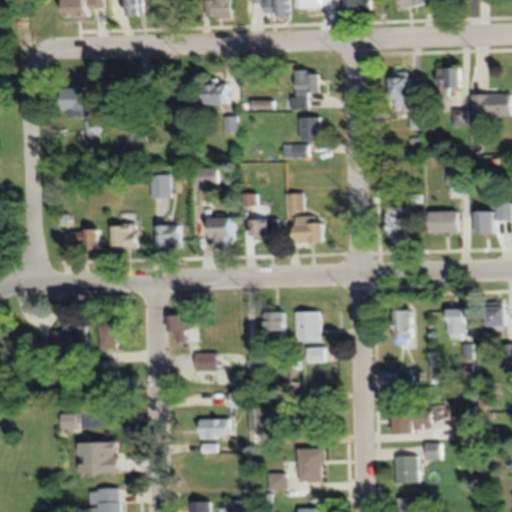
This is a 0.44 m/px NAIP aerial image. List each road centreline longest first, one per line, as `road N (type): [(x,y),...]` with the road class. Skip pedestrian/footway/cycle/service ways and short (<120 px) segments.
road 1 (residential): [(353,37),(366,511)]
road 2 (residential): [(511,267),(39,281)]
road 3 (residential): [(511,32),(62,47),(46,55)]
road 4 (residential): [(156,277),(162,511)]
road 5 (residential): [(46,55),(33,110),(39,281)]
